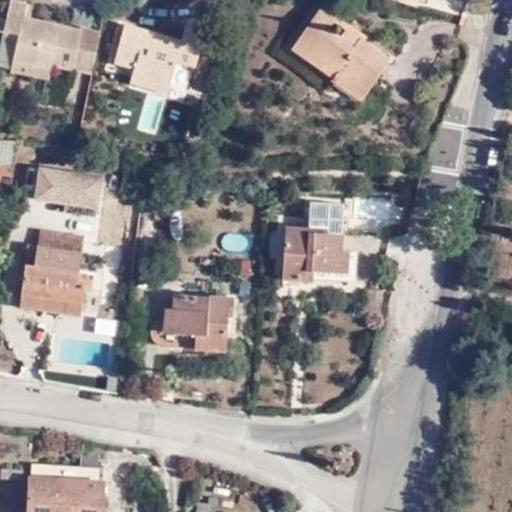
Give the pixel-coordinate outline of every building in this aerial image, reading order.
[(0,0),(0,14),(3,15),(0,27),(0,51),(9,54),(12,43),(47,52),(48,48),(88,56),(99,16),(81,12),(80,17),(23,5),(24,0),(0,0)] [(389,50),(361,30),(356,37),(328,18),(335,7),(324,0),(315,0),(290,36),(329,67),(335,60),(363,82),(389,50)] [(337,4),(335,7),(328,18),(356,37),(361,30),(365,23),(337,4)] [(132,58),(169,68),(177,47),(193,52),(205,18),(185,12),(179,27),(125,11),(112,48),(133,53),(132,58)] [(45,62),(47,52),(12,43),(9,54),(45,62)] [(166,79),(169,68),(132,58),(129,68),(166,79)] [(357,90),(363,82),(335,60),(329,67),(328,68),(357,90)] [(171,91),(184,94),(192,68),(179,65),(171,91)] [(17,125),(0,123),(0,167),(13,168),(17,125)] [(29,152),(27,179),(97,185),(100,157),(29,152)] [(315,191),(349,193),(350,169),(315,167),(314,186),(315,186),(315,191)] [(288,246),(308,248),(309,238),(351,241),(355,210),(347,210),(349,193),(315,191),(315,186),(314,186),(294,185),(288,246)] [(29,271),(90,277),(93,254),(84,253),(84,245),(88,210),(44,206),(41,241),(33,240),(29,271)] [(93,254),(99,255),(100,246),(84,245),(84,253),(93,254)] [(374,257),(373,272),(373,276),(385,277),(385,274),(387,258),(374,257)] [(89,290),(90,277),(29,271),(28,283),(89,290)] [(172,310),(204,313),(205,307),(213,306),(212,326),(218,326),(218,327),(234,327),(235,292),(238,292),(238,275),(181,273),(179,288),(172,288),(172,310)] [(217,334),(218,326),(212,326),(213,306),(205,307),(204,313),(204,324),(190,324),(191,333),(217,334)] [(96,318),(93,337),(121,342),(124,323),(96,318)] [(29,511),(99,511),(107,460),(101,459),(101,448),(83,447),(82,458),(35,455),(29,511)] [(25,460),(5,458),(3,468),(24,471),(25,460)]
